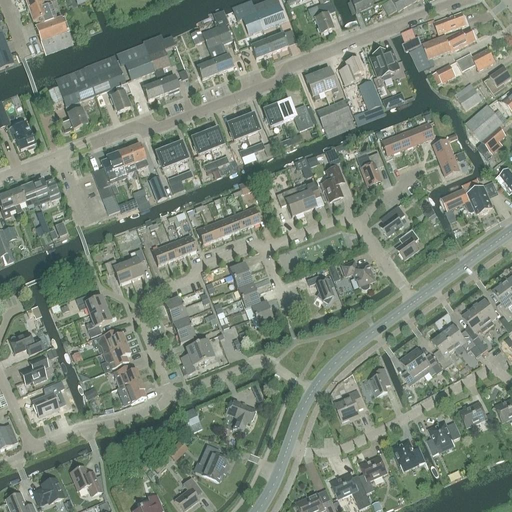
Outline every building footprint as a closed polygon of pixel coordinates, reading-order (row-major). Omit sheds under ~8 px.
[(24,0),(29,11),(43,6),(42,3),(50,0),(24,0)] [(327,0),(319,0),(322,6),(315,9),(308,12),(310,17),(312,21),(314,20),(320,36),(333,31),(328,17),(334,14),(331,4),(329,3),(327,0)] [(369,0),(361,0),(352,5),(356,13),(372,5),(369,0)] [(392,0),(382,6),(388,17),(397,12),(397,13),(418,1),(417,0),(392,0)] [(43,6),(29,11),(33,23),(34,23),(36,24),(38,24),(39,27),(56,21),(51,6),(44,8),(43,6)] [(256,15),(262,32),(286,23),(279,6),(256,15)] [(239,41),(262,32),(256,15),(232,24),(239,41)] [(461,15),(434,25),(439,38),(466,27),(463,21),(464,20),(463,17),(462,17),(461,15)] [(61,19),(56,21),(39,27),(35,29),(41,44),(67,34),(61,19)] [(202,36),(204,43),(208,53),(212,63),(217,76),(233,70),(228,57),(227,57),(223,47),(232,43),(225,27),(202,36)] [(463,33),(446,39),(423,48),(428,63),(452,54),(451,52),(454,51),(455,52),(476,42),(470,31),(463,35),(463,33)] [(194,47),(204,43),(202,36),(200,32),(190,36),(194,47)] [(2,35),(0,36),(0,70),(13,65),(2,35)] [(266,42),(271,55),(287,49),(282,36),(266,42)] [(410,51),(410,52),(415,50),(422,47),(418,39),(409,43),(411,49),(409,50),(410,51)] [(255,61),(271,55),(266,42),(250,48),(255,61)] [(373,58),(369,60),(377,80),(380,78),(381,79),(382,79),(383,82),(391,80),(389,76),(393,74),(393,73),(399,71),(392,51),(385,54),(384,52),(381,53),(379,52),(376,53),(376,55),(372,57),(373,58)] [(488,52),(472,60),(471,57),(457,64),(462,75),(476,68),(479,73),(495,65),(494,64),(495,63),(495,61),(494,59),(492,58),(491,58),(488,52)] [(154,73),(148,56),(124,66),(130,82),(154,73)] [(359,76),(363,75),(357,60),(344,65),(350,80),(352,85),(361,82),(359,76)] [(201,82),(217,76),(212,63),(196,69),(201,82)] [(182,77),(196,74),(193,64),(180,67),(182,77)] [(455,78),(450,68),(437,74),(442,85),(455,78)] [(95,98),(126,86),(119,69),(89,81),(95,98)] [(498,90),(511,81),(504,70),(490,80),(484,84),(489,92),(496,87),(498,90)] [(317,75),(324,94),(331,91),(333,96),(338,94),(336,89),(329,71),(317,75)] [(318,96),(324,94),(317,75),(305,80),(312,99),(313,98),(315,103),(320,101),(318,96)] [(158,84),(163,97),(167,96),(168,97),(179,93),(178,91),(179,91),(174,78),(158,84)] [(95,98),(89,81),(59,92),(66,109),(95,98)] [(381,108),(371,83),(343,94),(353,119),(381,108)] [(147,103),(163,97),(158,84),(142,90),(147,103)] [(127,86),(126,86),(116,90),(118,97),(111,99),(117,115),(130,110),(125,98),(131,96),(127,86)] [(471,86),(454,97),(465,113),(482,102),(471,86)] [(57,88),(47,92),(53,106),(62,102),(57,88)] [(394,98),(383,103),(386,110),(397,106),(394,98)] [(330,108),(337,124),(351,118),(344,102),(330,108)] [(276,108),(282,124),(294,120),(299,133),(312,128),(304,108),(292,113),(289,103),(276,108)] [(270,129),(282,124),(276,108),(264,113),(270,129)] [(323,129),(337,124),(330,108),(316,114),(323,129)] [(466,126),(483,145),(503,127),(487,108),(466,126)] [(60,127),(63,133),(63,134),(64,135),(65,135),(66,135),(73,132),(88,127),(81,111),(67,116),(69,121),(61,124),(61,125),(60,125),(60,126),(60,127)] [(240,122),(247,138),(259,133),(253,117),(240,122)] [(234,143),(247,138),(240,122),(228,127),(234,143)] [(25,125),(8,132),(12,143),(16,142),(20,153),(27,150),(28,153),(35,150),(34,148),(35,147),(30,135),(29,135),(25,125)] [(413,131),(418,146),(434,140),(428,125),(413,131)] [(204,136),(211,152),(223,147),(217,131),(204,136)] [(418,146),(413,131),(397,138),(402,152),(418,146)] [(499,131),(483,145),(489,153),(506,138),(499,131)] [(198,157),(211,152),(204,136),(192,141),(198,157)] [(289,141),(292,147),(303,143),(300,136),(289,141)] [(280,152),(292,147),(289,141),(280,144),(277,137),(269,140),(274,154),(280,152)] [(387,158),(402,152),(397,138),(381,144),(387,158)] [(438,163),(453,157),(447,141),(432,147),(438,163)] [(262,145),(251,149),(253,155),(264,151),(262,145)] [(129,151),(134,166),(146,162),(140,146),(129,151)] [(168,150),(175,166),(187,162),(181,146),(168,150)] [(253,155),(251,149),(239,154),(241,160),(253,155)] [(162,171),(175,166),(168,150),(156,155),(162,171)] [(134,166),(129,151),(117,155),(123,170),(134,166)] [(117,155),(100,162),(103,170),(106,176),(108,181),(113,179),(120,177),(122,182),(127,180),(123,170),(117,155)] [(357,163),(360,170),(368,189),(382,184),(376,171),(383,168),(378,155),(357,163)] [(459,173),(453,157),(438,163),(445,179),(459,173)] [(215,163),(217,170),(229,165),(226,158),(215,163)] [(205,174),(217,170),(215,163),(203,168),(205,174)] [(344,185),(337,168),(324,173),(326,178),(318,181),(321,188),(323,187),(329,204),(331,204),(334,204),(336,204),(338,203),(339,202),(341,200),(343,199),(338,187),(344,185)] [(94,180),(106,176),(103,170),(92,174),(94,180)] [(511,175),(508,171),(499,178),(511,193),(511,175)] [(190,172),(178,177),(181,184),(193,179),(190,172)] [(108,181),(106,176),(94,180),(96,185),(108,181)] [(185,192),(181,184),(178,177),(167,182),(173,197),(185,192)] [(159,179),(149,182),(157,203),(167,199),(159,179)] [(108,181),(96,185),(98,191),(110,186),(108,181)] [(31,187),(36,200),(42,197),(45,205),(56,201),(52,189),(46,192),(43,182),(31,187)] [(241,193),(242,197),(253,193),(249,182),(238,187),(240,193),(241,193)] [(295,191),(304,214),(316,210),(313,202),(319,199),(313,184),(295,191)] [(112,192),(110,186),(98,191),(100,196),(112,192)] [(25,204),(36,200),(31,187),(20,191),(25,204)] [(463,191),(441,201),(447,214),(452,211),(466,205),(469,213),(471,214),(475,213),(476,216),(479,215),(480,216),(482,215),(483,216),(488,214),(488,213),(490,212),(490,210),(493,209),(483,188),(467,196),(468,197),(466,198),(463,191)] [(9,195),(15,212),(17,216),(22,214),(19,206),(25,204),(20,191),(9,195)] [(292,219),(304,214),(295,191),(282,195),(276,197),(281,209),(287,207),(292,219)] [(114,197),(112,192),(100,196),(102,201),(114,197)] [(137,207),(148,203),(146,197),(145,198),(143,192),(137,195),(139,200),(135,202),(137,207)] [(10,214),(15,212),(9,195),(0,198),(0,206),(2,213),(3,213),(5,220),(11,218),(10,214)] [(114,197),(102,201),(104,206),(116,202),(114,197)] [(116,202),(104,206),(106,212),(118,207),(116,202)] [(125,211),(137,207),(135,202),(123,206),(125,211)] [(118,207),(106,212),(108,217),(120,213),(118,207)] [(399,222),(405,217),(398,208),(388,216),(392,220),(380,229),(388,239),(403,228),(399,222)] [(244,214),(250,229),(260,225),(254,210),(244,214)] [(452,211),(447,214),(445,215),(450,226),(457,223),(452,211)] [(41,229),(47,226),(42,214),(36,216),(41,229)] [(62,214),(54,217),(57,224),(64,221),(62,214)] [(241,233),(250,229),(244,214),(235,217),(241,233)] [(231,236),(241,233),(235,217),(225,221),(231,236)] [(231,236),(225,221),(216,225),(222,240),(231,236)] [(55,227),(59,240),(67,237),(62,224),(55,227)] [(222,240),(216,225),(206,229),(212,244),(222,240)] [(13,228),(3,232),(8,244),(17,241),(13,228)] [(212,244),(206,229),(196,232),(203,248),(212,244)] [(7,245),(3,232),(0,233),(0,256),(1,258),(5,257),(6,259),(8,259),(10,264),(14,263),(7,245)] [(405,262),(419,252),(414,245),(419,241),(412,232),(400,242),(403,247),(397,251),(405,262)] [(180,242),(186,257),(196,253),(190,238),(180,242)] [(186,257),(180,242),(171,246),(177,261),(186,257)] [(177,261),(171,246),(161,249),(167,265),(177,261)] [(167,265),(161,249),(152,253),(158,268),(167,265)] [(125,266),(131,282),(143,277),(138,265),(144,263),(140,252),(130,256),(132,263),(125,266)] [(233,282),(248,276),(245,269),(248,268),(244,260),(227,267),(233,282)] [(119,287),(131,282),(125,266),(117,268),(115,262),(104,266),(108,277),(114,274),(119,287)] [(213,281),(225,276),(220,263),(208,268),(213,281)] [(365,292),(367,291),(368,291),(369,290),(369,289),(369,288),(370,288),(369,287),(369,285),(374,283),(367,265),(356,269),(354,263),(342,268),(346,279),(353,276),(358,289),(360,288),(361,290),(361,291),(362,291),(362,292),(363,292),(364,292),(365,292)] [(252,286),(248,276),(233,282),(237,292),(252,286)] [(334,289),(330,281),(327,282),(327,281),(320,284),(318,278),(307,282),(309,288),(316,286),(319,295),(317,298),(322,302),(322,303),(323,302),(328,305),(332,299),(334,298),(331,291),(334,289)] [(256,296),(252,286),(237,292),(241,302),(256,296)] [(511,314),(508,309),(511,306),(511,295),(505,286),(501,289),(500,288),(493,293),(501,305),(497,309),(508,324),(511,321),(511,314)] [(256,296),(241,302),(245,312),(250,310),(260,306),(256,296)] [(90,317),(106,311),(101,299),(89,304),(86,298),(76,302),(80,313),(87,310),(90,317)] [(164,305),(168,316),(183,310),(179,299),(164,305)] [(63,310),(70,307),(68,301),(61,304),(59,300),(50,303),(52,309),(61,306),(63,310)] [(473,309),(488,331),(494,326),(491,323),(497,318),(485,302),(476,309),(475,307),(473,309)] [(265,304),(260,306),(250,310),(254,320),(269,314),(265,304)] [(483,335),(488,331),(473,309),(471,310),(472,312),(463,319),(469,328),(466,333),(482,355),(487,352),(478,339),(475,335),(480,331),(483,335)] [(187,320),(183,310),(168,316),(172,326),(187,320)] [(111,323),(106,311),(90,317),(92,325),(86,327),(91,340),(101,336),(98,328),(111,323)] [(269,314),(254,320),(258,330),(273,324),(269,314)] [(509,336),(511,333),(511,329),(505,319),(500,323),(509,336)] [(191,330),(187,320),(172,326),(176,336),(191,330)] [(454,328),(443,336),(455,352),(462,347),(468,355),(471,352),(476,360),(482,356),(466,333),(460,337),(454,328)] [(191,330),(176,336),(180,346),(186,344),(187,346),(194,343),(193,341),(195,340),(191,330)] [(105,355),(126,347),(122,336),(113,340),(110,334),(99,339),(100,341),(99,342),(98,344),(98,346),(99,348),(101,348),(103,348),(105,355)] [(9,343),(15,356),(27,351),(29,357),(43,351),(39,340),(32,343),(29,335),(16,340),(15,339),(13,339),(12,339),(11,341),(11,342),(9,343)] [(455,352),(443,336),(433,343),(439,352),(434,356),(445,372),(454,365),(448,357),(455,352)] [(196,346),(204,364),(214,360),(207,342),(196,346)] [(193,369),(204,364),(196,346),(186,350),(188,357),(181,359),(184,367),(180,368),(184,377),(187,376),(188,377),(195,374),(193,369)] [(130,357),(126,347),(105,355),(103,356),(105,363),(107,365),(110,365),(112,370),(129,364),(126,358),(130,357)] [(409,356),(422,375),(427,371),(429,375),(432,379),(436,376),(437,377),(443,373),(432,357),(426,361),(418,350),(409,356)] [(18,363),(29,360),(27,354),(16,358),(18,363)] [(417,378),(422,375),(409,356),(400,363),(408,374),(403,378),(410,389),(420,382),(417,378)] [(48,369),(44,359),(29,365),(31,371),(21,376),(25,387),(34,383),(35,386),(46,381),(43,372),(48,369)] [(5,364),(7,371),(15,369),(13,362),(5,364)] [(79,368),(84,375),(90,371),(85,364),(79,368)] [(123,389),(140,382),(136,372),(132,373),(130,368),(113,374),(116,380),(120,379),(123,389)] [(385,389),(391,387),(384,371),(374,375),(376,380),(369,383),(376,400),(388,395),(385,389)] [(144,392),(140,382),(123,389),(127,399),(123,400),(126,406),(142,400),(140,394),(144,392)] [(32,403),(39,419),(58,411),(58,412),(59,412),(52,396),(60,393),(57,386),(44,391),(47,398),(32,403)] [(86,396),(94,394),(93,387),(85,388),(86,396)] [(358,411),(364,409),(357,393),(346,397),(348,402),(335,407),(342,424),(360,417),(358,411)] [(503,425),(509,423),(510,426),(511,425),(511,401),(495,409),(503,425)] [(0,411),(2,416),(9,414),(5,403),(0,404),(0,411)] [(491,415),(485,418),(480,405),(460,414),(467,430),(487,421),(490,429),(496,426),(491,415)] [(237,420),(233,430),(243,434),(247,424),(249,425),(255,412),(240,406),(239,409),(233,406),(229,416),(235,418),(234,419),(237,420)] [(432,441),(426,443),(433,458),(439,455),(436,449),(453,441),(453,442),(460,439),(454,425),(447,429),(445,425),(428,432),(432,441)] [(10,427),(0,431),(0,439),(5,450),(18,445),(10,427)] [(167,455),(176,463),(188,451),(179,443),(167,455)] [(420,467),(426,464),(419,450),(413,452),(409,444),(392,452),(400,468),(417,461),(420,467)] [(202,461),(197,476),(217,484),(219,483),(224,471),(227,472),(229,466),(227,465),(228,463),(217,458),(219,452),(206,447),(201,460),(202,461)] [(364,477),(359,479),(367,496),(374,493),(370,483),(387,475),(380,459),(360,468),(364,477)] [(70,475),(78,494),(88,490),(91,499),(102,494),(95,477),(89,479),(85,469),(70,475)] [(351,476),(331,485),(338,502),(352,495),(360,511),(371,507),(358,478),(352,480),(351,476)] [(196,499),(202,494),(191,480),(183,486),(188,492),(174,503),(181,511),(186,511),(199,503),(196,499)] [(48,507),(64,501),(56,481),(41,487),(43,491),(34,495),(40,509),(48,506),(48,507)] [(21,496),(6,502),(9,511),(34,511),(33,507),(27,509),(21,496)] [(327,511),(334,511),(331,502),(322,506),(318,496),(296,505),(299,511),(324,511),(325,511),(324,510),(326,510),(327,511)] [(158,511),(162,511),(156,497),(137,505),(140,511),(138,511),(158,511)]
